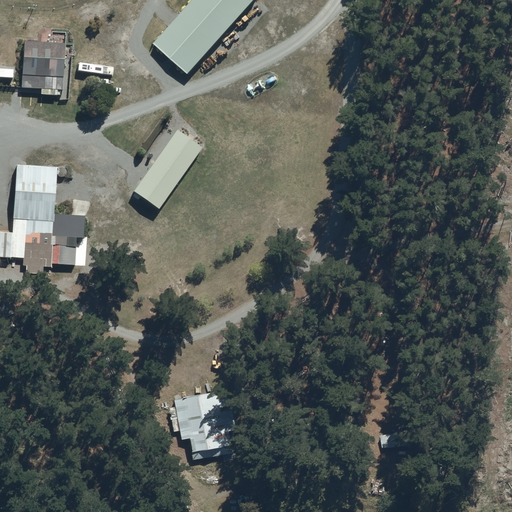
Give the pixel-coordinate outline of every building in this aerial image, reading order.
[(65,48),(24,45),(21,91),(41,92),(41,98),(63,99),(65,48)] [(52,234),(53,228),(55,187),(56,169),(15,167),(12,221),(24,222),(22,266),(51,268),(51,264),(65,265),(65,261),(67,239),(68,235),(52,234)] [(0,270),(10,271),(10,263),(11,263),(12,235),(0,234),(0,270)] [(173,404),(180,442),(188,441),(192,464),(235,457),(231,433),(236,432),(229,394),(173,404)] [(417,434),(380,440),(382,454),(419,448),(417,434)]
